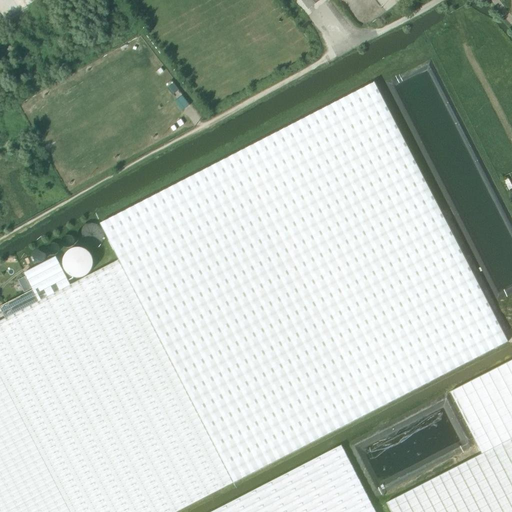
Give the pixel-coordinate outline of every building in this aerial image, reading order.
[(301,0),(308,9),(318,0),(301,0)] [(161,68),(155,60),(151,63),(157,71),(161,68)] [(374,82),(237,153),(370,412),(507,341),(374,82)] [(182,95),(177,99),(184,108),(189,104),(182,95)] [(100,223),(117,260),(231,483),(370,412),(237,153),(100,223)] [(0,511),(173,511),(231,483),(117,260),(70,285),(55,256),(24,272),(32,289),(0,306),(0,309),(5,318),(0,320),(0,511)] [(18,278),(25,292),(30,289),(23,276),(18,278)] [(21,294),(19,289),(9,294),(11,299),(21,294)] [(511,511),(511,437),(386,503),(390,511),(511,511)] [(374,511),(341,446),(208,511),(374,511)]
